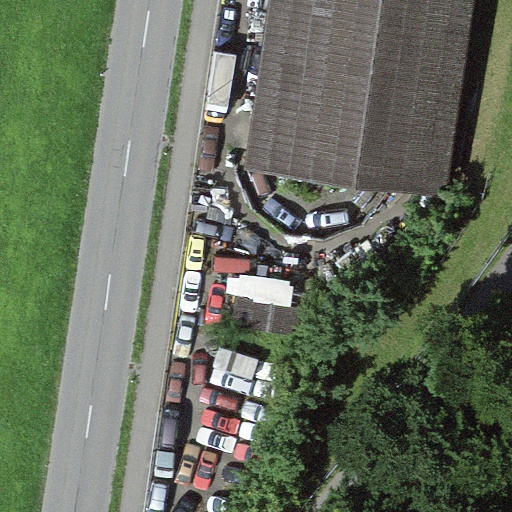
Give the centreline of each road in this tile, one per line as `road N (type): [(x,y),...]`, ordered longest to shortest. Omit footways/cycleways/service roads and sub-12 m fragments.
road 1 (secondary): [(152,0),(78,511)]
road 2 (residential): [(336,511),(511,271)]
